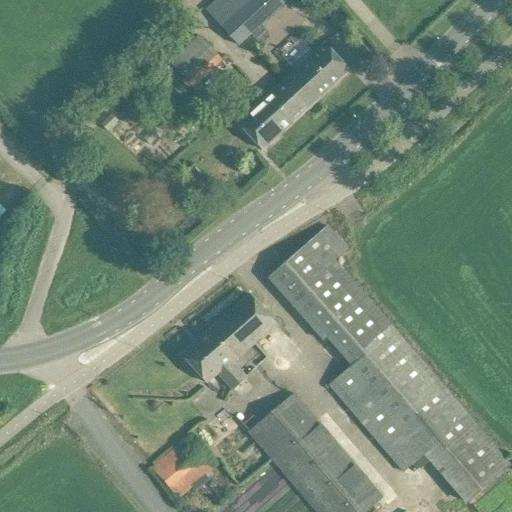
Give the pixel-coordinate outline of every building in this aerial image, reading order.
[(219,0),(207,12),(239,46),(287,1),(285,0),(219,0)] [(199,34),(170,62),(195,88),(224,60),(199,34)] [(325,43),(281,83),(307,110),(350,71),(325,43)] [(307,110),(281,83),(238,122),(263,150),(307,110)] [(307,320),(324,339),(328,336),(354,365),(331,385),(405,469),(427,449),(469,496),(508,461),(506,459),(392,324),(334,260),(348,249),(341,241),(328,226),(288,261),(269,278),(282,293),(307,320)] [(182,355),(195,370),(207,383),(218,373),(234,391),(247,379),(232,363),(276,324),(250,294),(182,355)] [(356,466),(339,446),(321,425),(293,393),(248,433),(316,511),(367,511),(377,503),(384,498),(374,486),(356,466)] [(151,468),(176,495),(215,461),(191,433),(151,468)]
